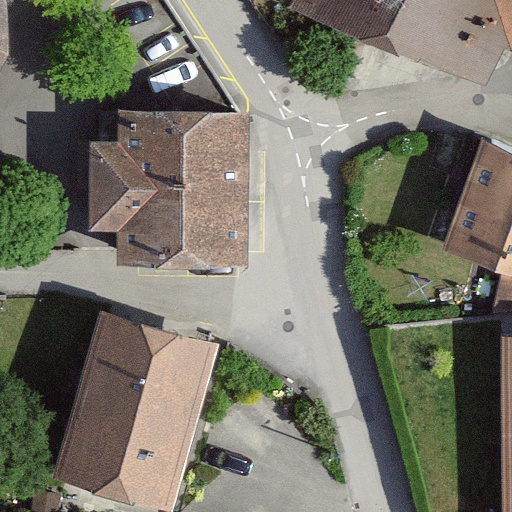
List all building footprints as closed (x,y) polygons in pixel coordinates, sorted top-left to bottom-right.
[(511,43),(511,0),(271,0),(270,2),(468,83),(492,35),(511,43)] [(0,74),(14,51),(0,43),(0,74)] [(91,261),(224,260),(223,101),(90,102),(90,139),(63,138),(61,222),(91,223),(91,261)] [(486,274),(482,315),(511,317),(511,153),(469,133),(418,243),(486,274)] [(150,504),(196,333),(77,301),(31,472),(150,504)] [(477,511),(511,511),(511,330),(476,330),(477,511)]
